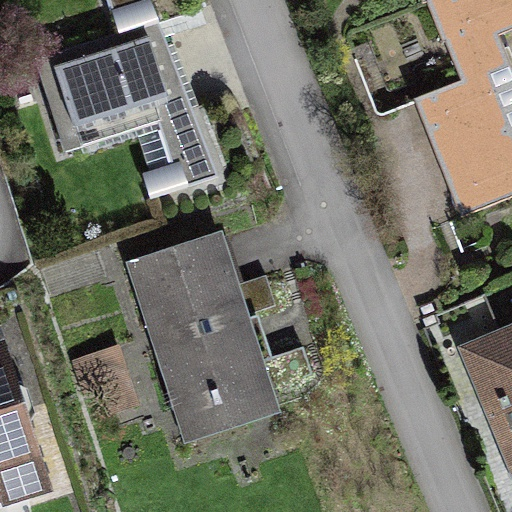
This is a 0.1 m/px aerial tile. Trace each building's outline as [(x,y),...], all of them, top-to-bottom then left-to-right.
[(112,0),(115,8),(139,0),(112,0)] [(511,0),(434,0),(462,75),(385,103),(425,213),(511,180),(511,48),(502,22),(511,17),(511,0)] [(166,13),(38,59),(69,145),(144,118),(168,183),(221,164),(166,13)] [(206,237),(109,264),(161,447),(258,420),(206,237)] [(511,321),(433,352),(491,504),(511,496),(511,321)] [(0,509),(47,496),(3,334),(0,334),(0,509)]
